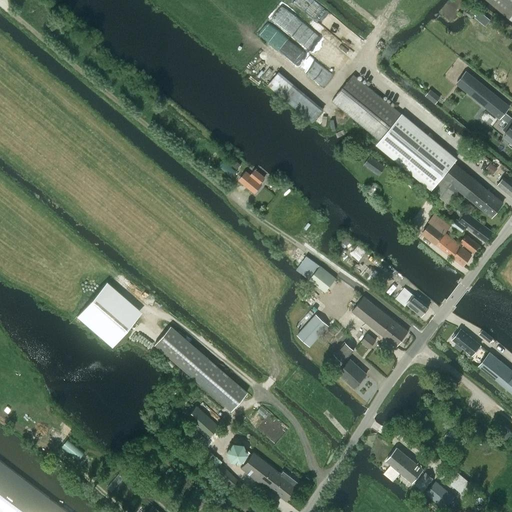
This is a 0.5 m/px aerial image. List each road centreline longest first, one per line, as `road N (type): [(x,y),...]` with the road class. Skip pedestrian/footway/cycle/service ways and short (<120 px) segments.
road 1 (unclassified): [(308,511),(418,343)]
road 2 (unclassified): [(418,343),(511,224)]
